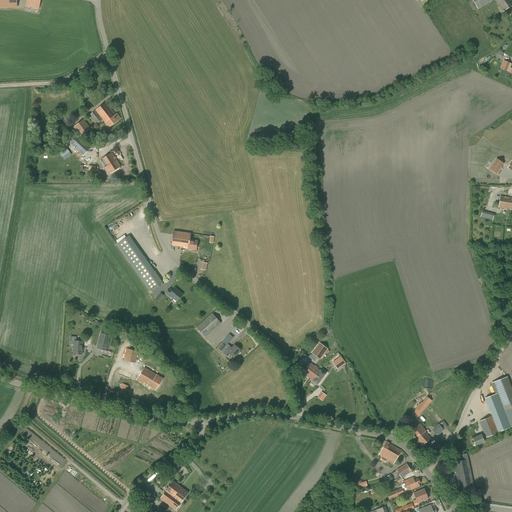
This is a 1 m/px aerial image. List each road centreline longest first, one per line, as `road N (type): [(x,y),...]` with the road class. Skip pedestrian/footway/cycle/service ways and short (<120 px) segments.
road 1 (unclassified): [(299,417),(291,374),(276,349),(164,251),(97,0)]
road 2 (tertiary): [(0,377),(150,420),(201,420)]
road 3 (unclassified): [(427,471),(446,454),(511,330)]
road 4 (unclassified): [(118,511),(150,474),(197,440),(201,420)]
